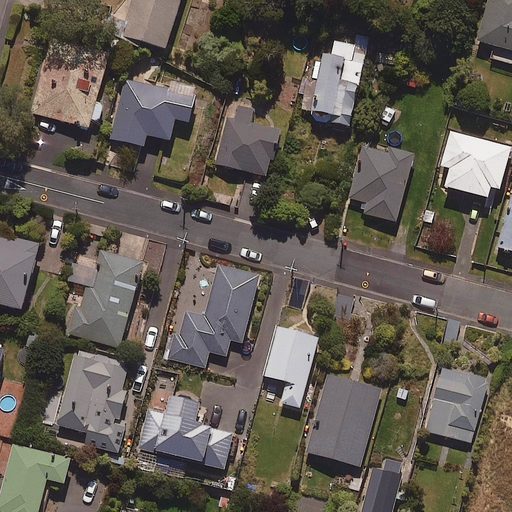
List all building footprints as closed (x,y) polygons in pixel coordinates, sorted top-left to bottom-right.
[(179,0),(128,0),(117,33),(163,49),(179,0)] [(511,0),(486,0),(477,41),(493,45),(490,58),(511,63),(511,0)] [(108,51),(52,35),(31,108),(96,126),(102,103),(94,100),(108,51)] [(369,38),(357,35),(354,45),(335,40),(331,53),(322,50),(304,117),(346,128),(369,38)] [(197,85),(172,78),(169,89),(126,77),(109,136),(141,145),(144,133),(167,139),(173,118),(187,121),(197,85)] [(254,109),(232,103),(217,164),(269,177),(280,130),(250,123),(254,109)] [(507,147),(447,131),(437,167),(445,169),(440,187),(483,199),(486,188),(495,191),(507,147)] [(360,214),(392,222),(409,154),(386,148),(385,153),(358,146),(345,198),(360,202),(358,209),(361,209),(360,214)] [(511,184),(511,185),(497,247),(511,250),(511,184)] [(37,243),(0,233),(0,303),(20,309),(37,243)] [(142,262),(99,250),(88,287),(80,284),(66,333),(118,347),(142,262)] [(203,313),(183,308),(177,333),(174,332),(167,358),(205,368),(209,352),(225,356),(229,340),(241,342),(258,274),(215,264),(203,313)] [(319,337),(279,325),(264,375),(285,381),(279,402),(298,407),(319,337)] [(127,362),(74,349),(56,425),(85,432),(82,443),(117,452),(125,422),(117,420),(125,389),(121,388),(127,362)] [(487,378),(440,366),(423,430),(471,442),(487,378)] [(382,390),(329,373),(305,450),(358,466),(382,390)] [(137,447),(156,453),(151,469),(166,474),(171,457),(221,471),(232,434),(193,423),(199,403),(169,394),(163,413),(148,409),(137,447)] [(511,511),(511,406),(497,403),(468,511),(511,511)] [(11,444),(0,488),(0,509),(7,511),(6,511),(36,511),(45,478),(63,482),(69,458),(11,444)] [(391,511),(404,463),(385,458),(382,470),(372,468),(360,511),(391,511)] [(331,511),(334,504),(291,490),(283,511),(331,511)]
